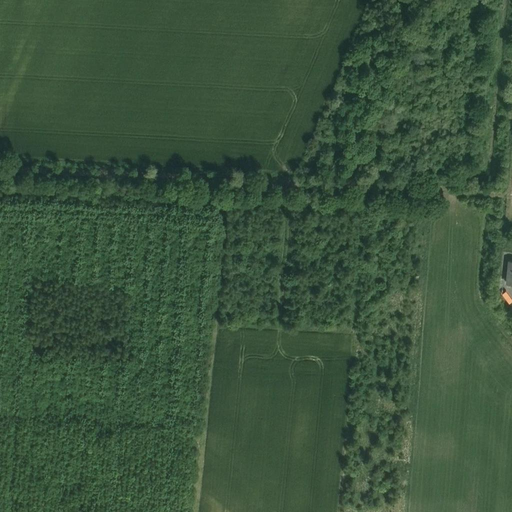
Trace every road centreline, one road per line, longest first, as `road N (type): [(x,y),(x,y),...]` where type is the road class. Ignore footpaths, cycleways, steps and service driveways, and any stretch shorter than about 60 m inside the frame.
road 1 (track): [(0,168),(433,193),(404,511)]
road 2 (track): [(288,184),(278,327)]
